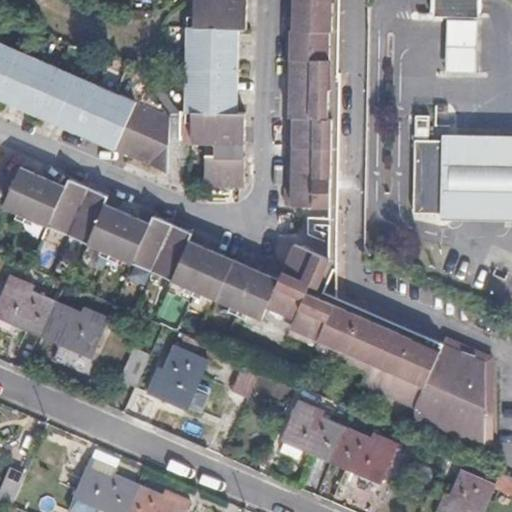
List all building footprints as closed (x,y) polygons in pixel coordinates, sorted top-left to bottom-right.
[(192,0),(193,29),(236,29),(245,29),(245,0),(192,0)] [(286,75),(337,76),(337,0),(285,0),(283,75),(286,75)] [(445,15),(477,14),(477,0),(428,0),(428,14),(445,15)] [(444,67),(477,67),(477,14),(445,15),(444,67)] [(236,51),(236,29),(193,29),(184,29),(184,51),(236,51)] [(1,40),(0,42),(0,93),(20,48),(1,40)] [(20,48),(0,93),(0,97),(19,106),(40,56),(20,48)] [(184,71),(235,72),(236,51),(184,51),(184,71)] [(37,114),(58,64),(40,56),(19,106),(37,114)] [(56,122),(77,73),(58,64),(37,114),(56,122)] [(184,92),(236,92),(235,72),(184,71),(184,92)] [(73,130),(96,81),(77,73),(56,122),(73,130)] [(339,120),(339,76),(337,76),(286,75),(286,117),(339,120)] [(96,81),(73,130),(92,138),(115,89),(96,81)] [(410,208),(444,209),(445,113),(445,88),(426,88),(425,114),(411,114),(410,208)] [(113,147),(135,98),(115,89),(92,138),(113,147)] [(191,113),(235,114),(236,92),(184,92),(184,112),(191,113)] [(167,172),(168,113),(135,98),(113,147),(167,172)] [(244,114),(235,114),(191,113),(192,143),(204,143),(222,143),(244,144),(244,114)] [(511,210),(511,114),(445,113),(444,209),(511,210)] [(339,120),(286,117),(285,206),(337,208),(339,120)] [(222,156),(222,143),(204,143),(204,187),(243,187),(243,156),(222,156)] [(22,165),(5,205),(29,215),(46,175),(22,165)] [(46,175),(29,215),(52,226),(69,185),(46,175)] [(90,185),(72,177),(69,185),(52,226),(70,234),(90,185)] [(90,185),(70,234),(89,242),(106,202),(109,193),(90,185)] [(106,202),(89,242),(112,252),(129,212),(106,202)] [(129,212),(112,252),(134,262),(151,222),(129,212)] [(151,222),(134,262),(153,270),(174,222),(155,213),(151,222)] [(190,239),(193,230),(174,222),(153,270),(173,279),(190,239)] [(190,239),(173,279),(196,289),(213,249),(190,239)] [(293,245),(279,279),(267,306),(296,318),(291,329),(372,364),(364,386),(417,409),(419,424),(473,446),(489,446),(492,363),(337,300),(336,263),(293,245)] [(213,249),(196,289),(218,299),(235,259),(213,249)] [(235,259),(218,299),(238,308),(255,268),(235,259)] [(238,308),(263,318),(267,306),(279,279),(255,268),(238,308)] [(9,279),(0,298),(0,315),(45,334),(59,300),(9,279)] [(82,310),(59,300),(45,334),(92,355),(110,315),(84,304),(82,310)] [(195,388),(214,347),(186,336),(182,345),(176,343),(164,369),(159,367),(148,392),(186,409),(187,404),(200,410),(208,392),(195,388)] [(118,379),(135,387),(148,357),(131,349),(118,379)] [(261,368),(246,362),(233,390),(248,397),(261,368)] [(283,439),(332,461),(347,427),(298,406),(283,439)] [(381,483),(396,449),(347,427),(332,461),(381,483)] [(74,495),(112,511),(126,511),(138,484),(116,474),(119,469),(92,457),(74,495)] [(483,511),(494,487),(511,495),(511,477),(471,460),(466,471),(462,468),(451,492),(447,491),(438,511),(483,511)] [(10,468),(0,490),(0,501),(12,507),(26,474),(10,468)] [(163,495),(138,484),(126,511),(186,511),(192,500),(165,489),(163,495)]
